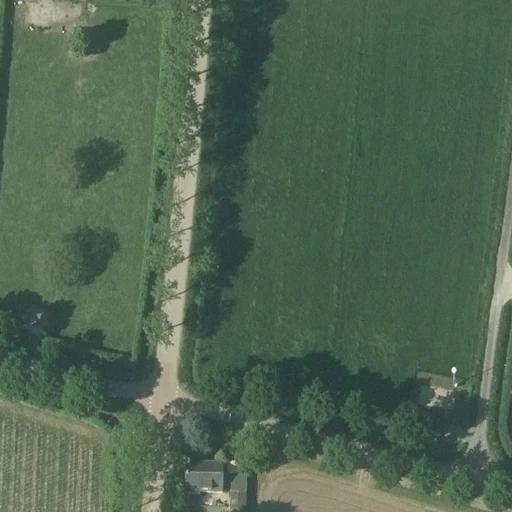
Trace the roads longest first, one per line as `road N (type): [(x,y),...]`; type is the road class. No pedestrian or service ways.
road 1 (unclassified): [(165,399),(192,0)]
road 2 (unclassified): [(165,399),(475,479)]
road 3 (unclassified): [(475,479),(511,163)]
road 4 (unclassified): [(0,358),(165,399)]
